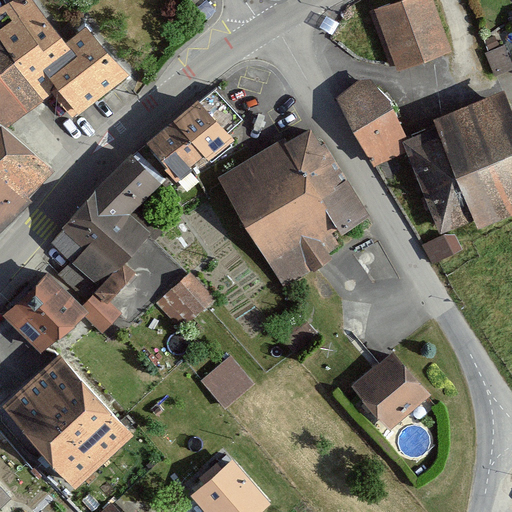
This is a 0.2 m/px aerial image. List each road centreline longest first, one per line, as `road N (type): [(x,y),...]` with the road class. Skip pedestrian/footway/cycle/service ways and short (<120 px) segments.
road 1 (unclassified): [(484,391),(268,22)]
road 2 (secondary): [(0,270),(162,102),(268,22)]
road 3 (unclassified): [(473,511),(487,463),(484,391)]
